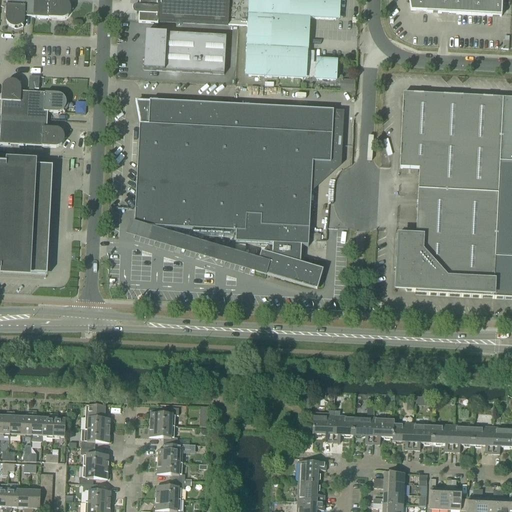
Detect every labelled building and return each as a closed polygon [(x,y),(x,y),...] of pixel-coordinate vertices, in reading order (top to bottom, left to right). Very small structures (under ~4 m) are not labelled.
[(32,14),(32,0),(6,0),(5,20),(6,22),(6,23),(7,24),(8,26),(9,27),(11,28),(13,29),(14,29),(14,26),(22,26),(23,24),(24,23),(24,21),(24,19),(25,14),(32,14)] [(49,0),(32,0),(32,14),(32,18),(61,20),(63,20),(65,19),(66,19),(68,18),(69,16),(70,15),(70,14),(71,12),(71,11),(68,11),(68,4),(67,3),(66,2),(64,1),(63,1),(62,1),(49,0)] [(137,6),(136,14),(139,14),(138,23),(158,24),(158,22),(228,26),(238,27),(248,27),(248,0),(139,0),(139,6),(137,6)] [(247,32),(245,74),(248,77),(261,78),(268,78),(302,80),(305,77),(316,78),(319,81),(322,81),(322,83),(324,83),(327,84),(329,83),(329,82),(332,82),(336,79),(336,75),(337,75),(338,73),(338,71),(338,70),(338,69),(336,69),(336,65),(333,61),(320,61),(317,64),(314,64),(314,52),(308,52),(309,32),(309,19),(336,21),(339,18),(339,0),(248,0),(248,27),(247,32)] [(425,14),(501,18),(502,0),(411,0),(411,13),(425,10),(425,14)] [(224,76),(226,38),(146,34),(144,71),(224,76)] [(337,83),(337,75),(336,75),(336,79),(332,82),(329,82),(329,83),(337,83)] [(29,78),(29,90),(39,90),(39,78),(29,78)] [(5,84),(2,90),(0,119),(27,120),(28,97),(21,97),(21,91),(20,88),(18,84),(12,84),(12,81),(5,84)] [(27,120),(43,121),(44,113),(56,114),(60,114),(63,111),(64,105),(66,105),(64,98),(57,95),(28,94),(28,97),(27,120)] [(418,192),(498,196),(503,100),(403,95),(400,170),(419,171),(418,192)] [(511,100),(503,100),(498,196),(418,192),(416,239),(396,238),(393,295),(511,300),(511,100)] [(323,271),(301,265),(301,247),(308,248),(312,164),(330,165),(333,114),(333,113),(327,112),(149,103),(135,102),(139,125),(134,228),(236,233),(235,244),(272,246),(272,256),(261,253),(255,274),(317,292),(323,271)] [(0,119),(0,127),(0,145),(54,149),(61,146),(64,139),(62,139),(62,133),(59,131),(56,130),(43,129),(43,121),(27,120),(0,119)] [(0,274),(1,274),(1,270),(43,272),(45,231),(48,231),(49,231),(50,210),(49,210),(51,165),(47,165),(33,164),(7,162),(6,167),(0,166),(0,274)] [(86,408),(85,421),(84,423),(83,425),(84,428),(84,430),(84,432),(109,433),(110,421),(104,421),(104,409),(86,408)] [(150,415),(149,428),(171,429),(172,418),(175,418),(178,418),(178,410),(164,410),(164,416),(150,415)] [(122,421),(123,413),(110,413),(110,421),(122,421)] [(0,436),(9,437),(10,414),(7,414),(6,419),(0,418),(0,436)] [(9,437),(20,438),(21,419),(14,419),(14,414),(10,414),(9,437)] [(20,438),(31,438),(32,415),(28,415),(28,420),(21,419),(20,438)] [(31,438),(42,439),(43,420),(36,420),(36,415),(32,415),(31,438)] [(42,439),(52,439),(54,416),(50,416),(49,421),(43,420),(42,439)] [(54,416),(52,439),(64,440),(65,421),(57,421),(58,416),(54,416)] [(325,437),(325,445),(332,445),(333,417),(313,416),(312,437),(325,437)] [(353,418),(333,417),(332,445),(339,445),(340,438),(352,438),(353,418)] [(373,419),(353,418),(352,438),(365,439),(364,446),(372,447),(373,419)] [(393,424),(393,420),(373,419),(372,447),(379,447),(380,440),(392,440),(393,424)] [(393,424),(392,440),(392,444),(405,445),(404,452),(412,453),(413,425),(393,424)] [(419,446),(432,446),(433,426),(413,425),(412,453),(419,453),(419,446)] [(444,454),(452,455),(453,427),(433,426),(432,446),(445,447),(444,454)] [(459,455),(459,447),(472,448),(473,428),(453,427),(452,455),(459,455)] [(171,440),(171,429),(149,428),(149,440),(163,441),(163,447),(172,447),(177,447),(177,446),(177,440),(171,440)] [(484,456),(492,456),(493,429),(473,428),(472,448),(485,449),(484,456)] [(499,457),(499,449),(511,449),(511,429),(493,429),(492,456),(499,457)] [(109,446),(109,433),(84,432),(81,432),(81,443),(81,450),(94,451),(95,445),(109,446)] [(158,452),(157,464),(180,465),(180,454),(186,455),(186,447),(177,446),(177,447),(172,447),(171,453),(158,452)] [(94,456),(94,451),(81,450),(80,457),(86,457),(85,469),(107,470),(108,457),(94,456)] [(179,476),(180,465),(157,464),(157,477),(171,477),(170,483),(184,484),(185,477),(179,476)] [(298,464),(297,484),(317,485),(318,472),(325,473),(326,465),(298,464)] [(83,487),(93,487),(93,481),(107,482),(107,470),(85,469),(84,480),(79,479),(79,487),(83,487)] [(374,485),(403,487),(404,476),(384,475),(384,481),(374,481),(374,485)] [(40,493),(39,511),(38,511),(50,511),(53,477),(41,476),(40,493)] [(405,494),(418,495),(419,479),(406,479),(405,494)] [(428,511),(439,511),(440,492),(435,491),(435,481),(430,481),(428,511)] [(446,492),(440,492),(439,511),(440,511),(449,511),(451,482),(446,482),(446,492)] [(455,492),(456,482),(451,482),(449,511),(465,511),(466,501),(461,501),(461,492),(455,492)] [(156,488),(155,501),(178,502),(179,490),(184,491),(184,484),(170,483),(170,489),(156,488)] [(317,497),(317,485),(297,484),(296,504),(324,505),(324,498),(317,497)] [(403,497),(403,487),(374,485),(373,490),(383,491),(383,496),(403,497)] [(88,494),(87,505),(110,506),(110,494),(96,493),(97,487),(93,487),(83,487),(82,493),(88,494)] [(17,510),(18,492),(7,491),(5,511),(9,511),(10,510),(17,510)] [(466,501),(465,511),(476,511),(477,491),(472,491),(472,501),(466,501)] [(476,511),(486,511),(487,502),(482,501),(482,492),(477,491),(476,511)] [(23,511),(27,511),(28,492),(18,492),(17,510),(24,510),(23,511)] [(39,511),(40,493),(28,492),(27,511),(31,511),(32,511),(39,511)] [(492,502),(487,502),(486,511),(496,511),(498,492),(493,492),(492,502)] [(502,493),(498,492),(496,511),(506,511),(507,503),(502,503),(502,493)] [(402,507),(403,497),(383,496),(383,501),(373,501),(373,506),(402,507)] [(177,511),(178,502),(155,501),(154,511),(177,511)]
